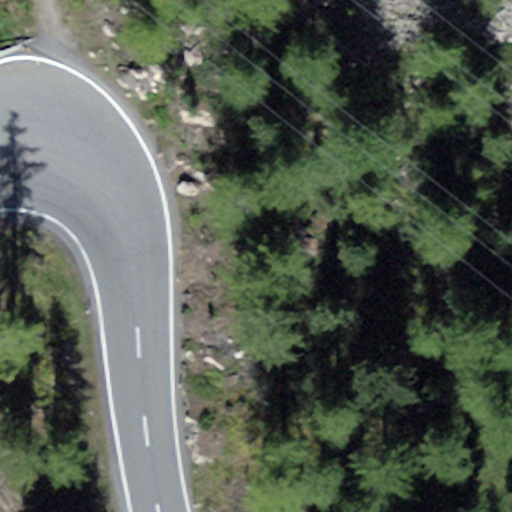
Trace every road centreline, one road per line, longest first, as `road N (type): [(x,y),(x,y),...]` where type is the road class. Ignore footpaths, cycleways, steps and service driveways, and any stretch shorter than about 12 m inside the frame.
road 1 (primary): [(158,511),(136,286),(115,198),(76,145),(41,130),(0,133)]
road 2 (track): [(47,0),(41,130)]
